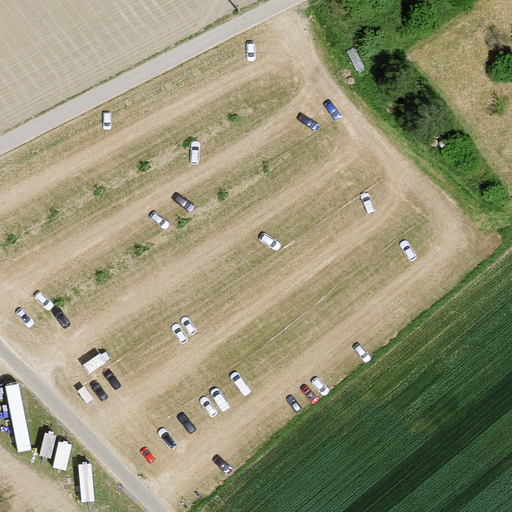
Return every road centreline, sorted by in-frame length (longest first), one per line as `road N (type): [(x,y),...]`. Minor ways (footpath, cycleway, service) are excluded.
road 1 (unclassified): [(0,148),(288,0)]
road 2 (residential): [(160,511),(0,348)]
